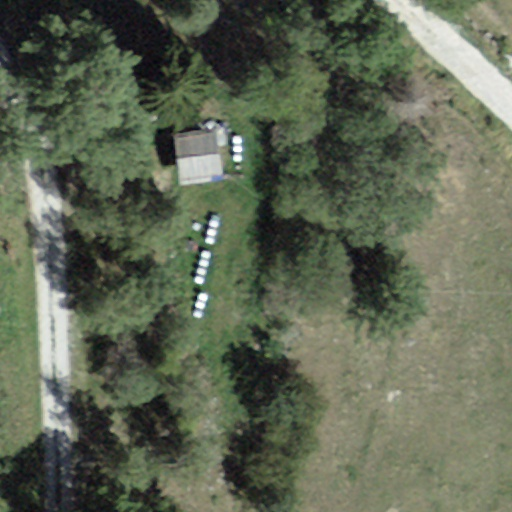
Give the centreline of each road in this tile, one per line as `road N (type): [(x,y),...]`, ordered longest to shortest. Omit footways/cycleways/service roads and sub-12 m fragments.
road 1 (track): [(62,511),(61,335),(46,159),(0,59)]
road 2 (track): [(391,0),(511,108)]
